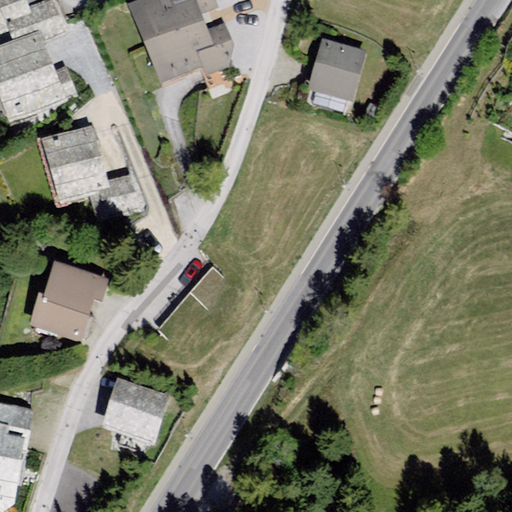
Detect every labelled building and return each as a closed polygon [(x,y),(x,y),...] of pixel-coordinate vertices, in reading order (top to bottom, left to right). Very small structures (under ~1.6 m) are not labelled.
[(0,53),(0,102),(11,129),(77,107),(43,45),(65,38),(54,3),(29,9),(24,0),(0,0),(0,2),(14,44),(0,53)] [(213,0),(162,0),(131,13),(163,93),(231,74),(240,53),(229,33),(215,41),(207,20),(221,14),(213,0)] [(366,53),(325,46),(315,97),(356,105),(366,53)] [(98,200),(105,226),(142,215),(130,175),(104,182),(89,132),(42,146),(61,211),(98,200)] [(106,285),(58,269),(37,333),(85,349),(106,285)] [(170,398),(121,385),(107,439),(156,451),(170,398)] [(14,511),(33,413),(0,406),(0,511),(14,511)]
